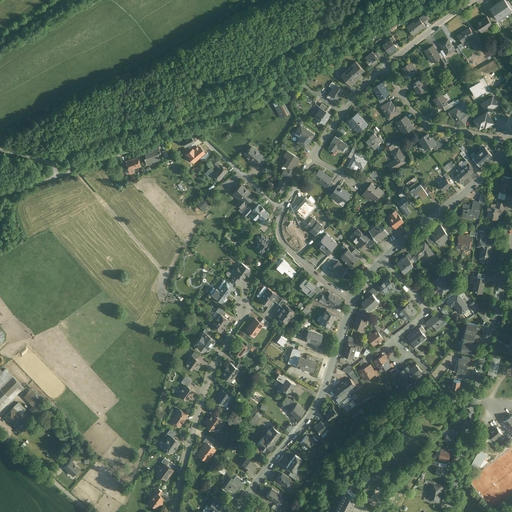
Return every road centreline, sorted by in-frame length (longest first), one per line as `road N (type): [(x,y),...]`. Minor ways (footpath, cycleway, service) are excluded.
road 1 (residential): [(450,511),(511,242)]
road 2 (residential): [(353,297),(314,409),(234,511)]
road 3 (residential): [(244,304),(203,393),(174,511)]
road 4 (residential): [(0,196),(193,127)]
road 5 (residential): [(511,153),(382,259)]
road 6 (residential): [(340,110),(303,85),(193,127)]
road 7 (residential): [(425,369),(396,339),(427,311),(382,259)]
road 8 (track): [(167,276),(74,171)]
road 9 (residential): [(281,210),(285,246),(353,297)]
road 10 (residential): [(193,127),(281,210)]
